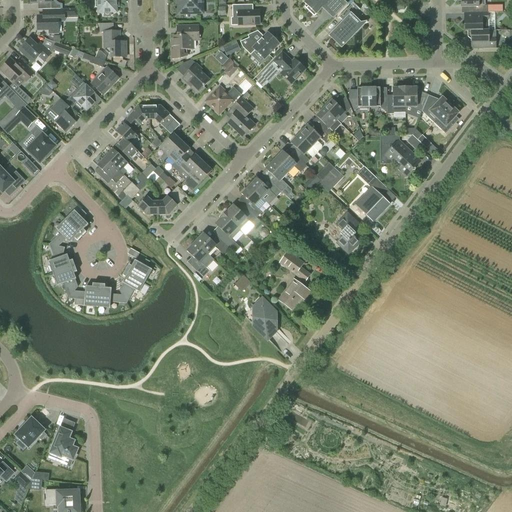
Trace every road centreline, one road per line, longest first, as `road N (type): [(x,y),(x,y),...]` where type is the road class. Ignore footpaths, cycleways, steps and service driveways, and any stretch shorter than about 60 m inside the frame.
road 1 (unclassified): [(191,511),(485,112)]
road 2 (residential): [(97,511),(93,418),(35,397)]
road 3 (residential): [(148,71),(55,170)]
road 4 (residential): [(244,161),(148,71)]
road 5 (residential): [(333,67),(244,161)]
